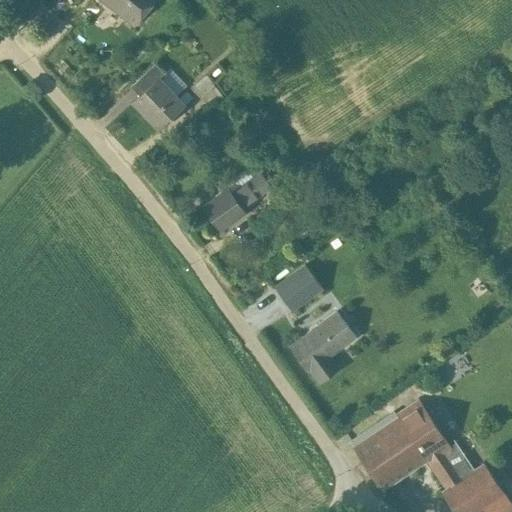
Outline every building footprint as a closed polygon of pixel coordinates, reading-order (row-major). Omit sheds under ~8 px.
[(154,0),(102,0),(134,25),(154,0)] [(155,63),(136,80),(145,89),(157,78),(158,79),(164,73),(155,63)] [(145,89),(132,102),(158,129),(178,111),(169,102),(174,97),(158,79),(157,78),(145,89)] [(248,180),(231,192),(241,206),(258,194),(248,180)] [(227,187),(201,205),(218,228),(244,211),(241,206),(231,192),(227,187)] [(295,190),(276,204),(287,221),(297,214),(302,221),(312,214),(295,190)] [(276,204),(253,220),(264,237),(287,221),(276,204)] [(303,275),(277,294),(285,304),(310,285),(303,275)] [(326,292),(318,282),(312,287),(319,297),(326,292)] [(310,285),(285,304),(294,316),(319,297),(312,287),(310,285)] [(337,311),(289,346),(308,371),(310,370),(318,381),(338,367),(330,355),(356,336),(337,311)] [(398,416),(353,446),(379,484),(418,457),(423,464),(429,460),(449,446),(418,400),(397,414),(398,416)] [(474,469),(456,442),(449,446),(429,460),(447,488),(444,490),(458,511),(503,511),(511,506),(511,504),(484,463),(474,469)]
